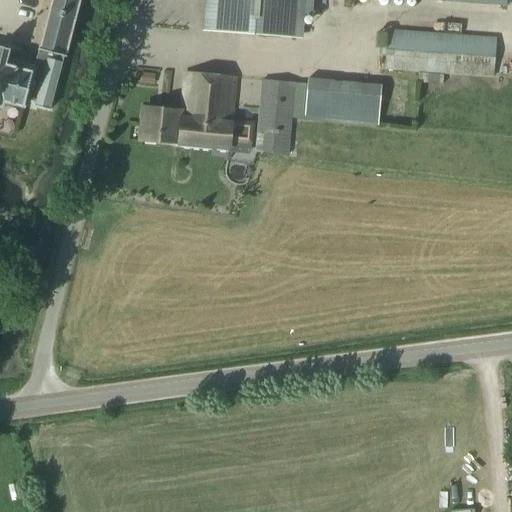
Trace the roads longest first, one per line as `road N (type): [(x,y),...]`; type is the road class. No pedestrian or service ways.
road 1 (unclassified): [(31,406),(511,346)]
road 2 (unclassified): [(31,406),(55,277),(130,0)]
road 3 (unknown): [(120,35),(275,43),(398,15),(511,15)]
